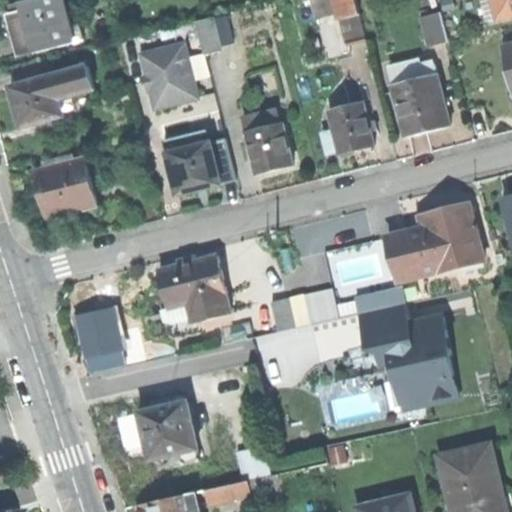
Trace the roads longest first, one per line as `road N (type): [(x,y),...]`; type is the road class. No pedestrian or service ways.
road 1 (residential): [(511,149),(10,279)]
road 2 (secondary): [(10,279),(83,511)]
